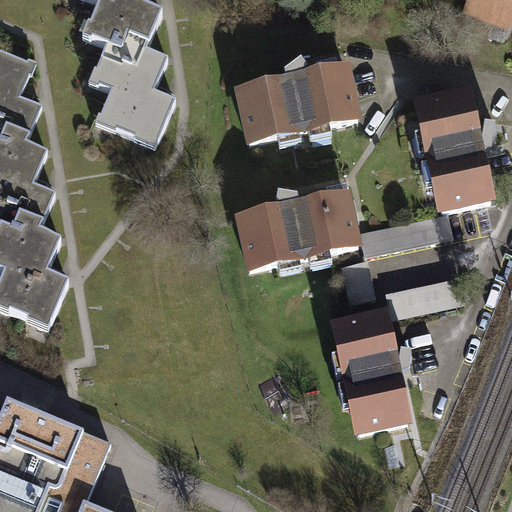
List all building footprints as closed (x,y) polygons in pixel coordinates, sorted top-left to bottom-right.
[(91,44),(107,51),(119,56),(128,37),(150,46),(162,18),(141,9),(144,0),(85,0),(85,2),(99,8),(89,30),(96,33),(91,44)] [(511,0),(473,0),(473,3),(510,16),(511,10),(511,0)] [(119,56),(107,51),(97,76),(104,79),(99,91),(112,96),(101,122),(119,129),(116,135),(136,143),(138,138),(159,146),(176,106),(154,97),(168,64),(147,55),(151,46),(150,46),(128,37),(119,56)] [(28,67),(0,54),(0,147),(8,129),(31,139),(43,111),(20,101),(30,78),(24,76),(28,67)] [(275,91),(239,99),(249,148),(358,124),(347,75),(311,83),(311,80),(298,83),(299,86),(288,88),(288,85),(275,88),(275,91)] [(467,98),(419,109),(442,217),(491,206),(483,170),(486,169),(483,157),(480,157),(478,146),(481,146),(478,133),(475,134),(467,98)] [(0,232),(13,238),(21,218),(44,227),(55,199),(34,190),(48,157),(27,148),(31,139),(8,129),(0,147),(0,232)] [(358,251),(348,202),(312,210),(311,207),(298,210),(299,213),(288,215),(287,212),(275,215),(276,218),(239,225),(250,274),(358,251)] [(454,243),(448,217),(359,237),(365,263),(454,243)] [(21,218),(13,238),(0,232),(0,275),(5,278),(0,288),(0,306),(11,311),(9,316),(28,324),(31,319),(52,328),(69,287),(48,279),(61,246),(40,237),(44,227),(21,218)] [(376,303),(368,264),(342,270),(350,308),(376,303)] [(461,281),(386,298),(391,324),(467,307),(461,281)] [(384,319),(336,330),(358,437),(408,427),(400,391),(403,390),(400,378),(397,378),(395,367),(398,367),(395,354),(392,355),(384,319)] [(111,448),(7,404),(0,421),(0,511),(84,511),(86,508),(111,448)]
